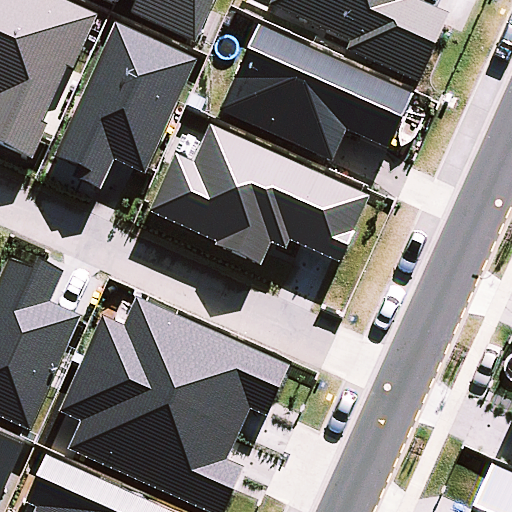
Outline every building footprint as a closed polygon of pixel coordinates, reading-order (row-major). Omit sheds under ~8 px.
[(42,0),(0,0),(0,156),(31,170),(47,135),(41,133),(66,77),(71,80),(96,24),(42,0)] [(81,0),(108,12),(113,0),(81,0)] [(113,0),(108,12),(114,15),(121,1),(135,7),(129,20),(195,50),(217,0),(113,0)] [(416,92),(446,24),(411,9),(414,0),(274,0),(268,13),(348,48),(343,59),(416,92)] [(195,66),(114,30),(53,168),(76,179),(71,190),(97,202),(112,168),(143,182),(195,66)] [(257,36),(219,119),(330,169),(344,139),(387,157),(410,104),(257,36)] [(338,273),(369,206),(208,133),(190,171),(174,164),(148,221),(216,252),(214,257),(258,277),(270,251),(282,257),(286,249),(338,273)] [(31,281),(6,270),(0,282),(0,426),(28,439),(79,326),(48,312),(62,282),(36,271),(31,281)] [(79,373),(237,444),(248,418),(265,426),(287,376),(133,307),(120,335),(100,326),(79,373)] [(225,470),(237,444),(79,373),(58,421),(80,431),(68,459),(186,511),(226,511),(242,478),(225,470)] [(0,504),(22,457),(0,447),(0,504)] [(511,511),(511,472),(488,462),(470,502),(483,508),(481,511),(511,511)] [(142,511),(44,468),(24,511),(142,511)]
